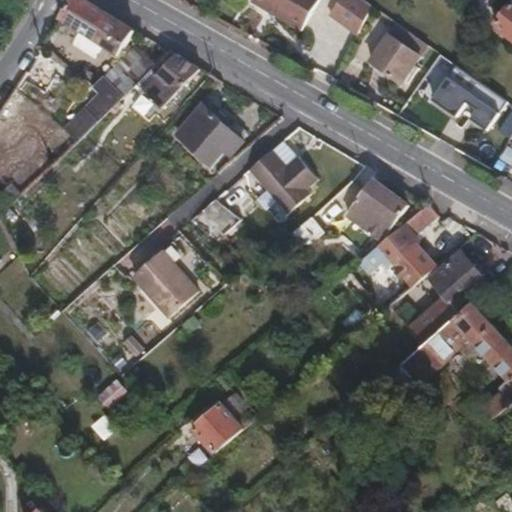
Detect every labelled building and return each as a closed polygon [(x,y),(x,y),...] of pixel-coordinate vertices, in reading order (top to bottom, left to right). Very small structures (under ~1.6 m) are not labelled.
[(117,57),(133,31),(84,0),(70,0),(58,19),(117,57)] [(297,31),(316,0),(249,0),(248,2),(297,31)] [(364,0),(339,0),(328,18),(357,37),(376,7),(364,0)] [(511,41),(511,2),(511,1),(492,26),(511,41)] [(400,83),(419,57),(387,34),(369,61),(400,83)] [(161,111),(201,69),(178,55),(156,76),(164,85),(151,99),(161,111)] [(488,132),(509,103),(459,66),(433,101),(457,118),(469,102),(480,110),(473,120),(488,132)] [(73,146),(134,88),(118,71),(96,92),(100,96),(61,133),(73,146)] [(243,143),(240,141),(229,131),(203,107),(190,121),(223,150),(232,157),(243,143)] [(209,165),(223,150),(190,121),(176,134),(209,165)] [(245,134),(234,124),(229,131),(240,141),(245,134)] [(301,155),(290,165),(276,150),(252,171),(292,214),(314,195),(311,190),(322,180),(301,155)] [(409,206),(372,179),(358,198),(373,209),(364,222),(382,235),(390,222),(395,226),(409,206)] [(364,222),(373,209),(358,198),(347,215),(384,241),(395,226),(390,222),(382,235),(364,222)] [(215,246),(239,225),(218,200),(193,221),(215,246)] [(414,237),(438,217),(430,205),(360,262),(370,275),(385,263),(390,269),(394,265),(413,288),(436,269),(417,246),(420,243),(418,241),(414,237)] [(301,253),(323,234),(309,219),(287,238),(301,253)] [(170,321),(201,293),(166,252),(135,278),(170,321)] [(461,254),(431,280),(445,297),(456,310),(487,285),(461,254)] [(456,310),(445,297),(421,317),(408,328),(422,346),(459,314),(456,310)] [(404,299),(392,310),(408,328),(421,317),(404,299)] [(511,346),(472,303),(459,314),(422,346),(399,365),(416,385),(443,363),(441,361),(471,337),(508,380),(502,386),(504,389),(482,407),(492,419),(511,402),(511,346)] [(103,415),(123,396),(112,384),(92,402),(103,415)] [(251,420),(256,415),(236,392),(196,428),(218,452),(254,423),(251,420)]
